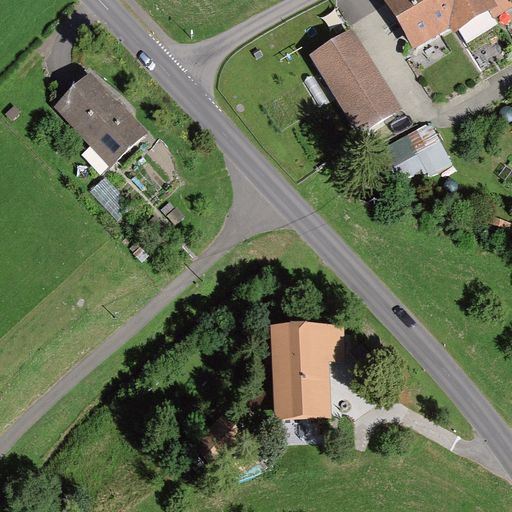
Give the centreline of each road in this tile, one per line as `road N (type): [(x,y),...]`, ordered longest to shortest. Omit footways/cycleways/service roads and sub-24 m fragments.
road 1 (unclassified): [(0,447),(276,192)]
road 2 (tertiary): [(511,464),(473,409),(276,192)]
road 3 (tertiary): [(276,192),(170,74)]
road 4 (residential): [(170,74),(307,0)]
